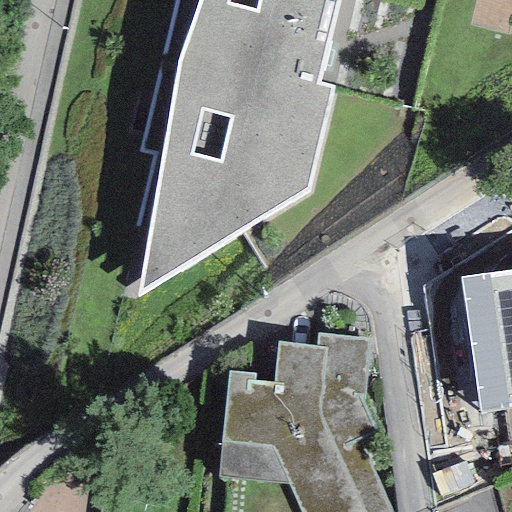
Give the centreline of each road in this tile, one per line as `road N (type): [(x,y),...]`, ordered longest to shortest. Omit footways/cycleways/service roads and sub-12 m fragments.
road 1 (residential): [(0,492),(29,464),(511,153)]
road 2 (residential): [(0,179),(39,0)]
